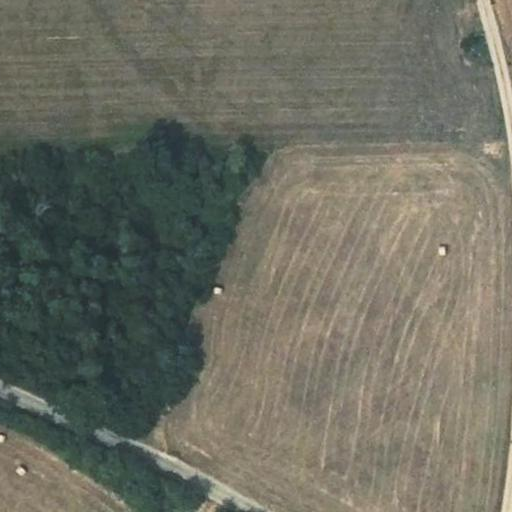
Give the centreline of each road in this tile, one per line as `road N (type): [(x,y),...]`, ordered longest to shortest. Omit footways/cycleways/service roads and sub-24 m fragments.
road 1 (unclassified): [(0,388),(245,511)]
road 2 (track): [(511,162),(479,0)]
